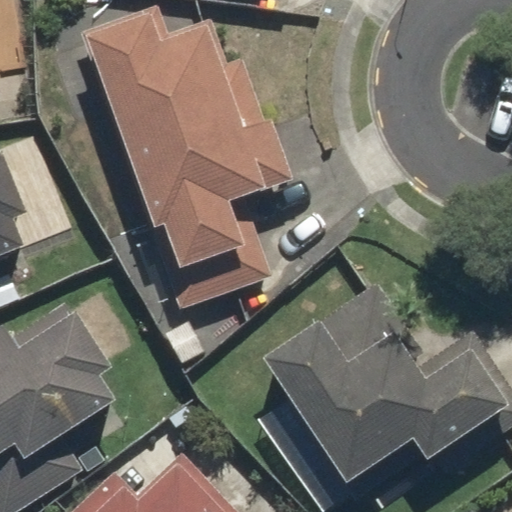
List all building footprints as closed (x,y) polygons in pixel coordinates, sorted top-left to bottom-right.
[(157,11),(74,39),(170,321),(274,286),(248,207),(290,193),(266,121),(245,128),(209,22),(166,37),(157,11)] [(0,172),(0,310),(44,295),(0,172)] [(419,475),(511,412),(511,396),(471,336),(427,365),(376,290),(253,372),(347,511),(413,467),(419,475)] [(0,334),(0,511),(30,511),(87,476),(66,443),(114,412),(98,388),(109,381),(62,309),(7,344),(0,334)] [(113,477),(75,511),(232,511),(180,457),(134,499),(113,477)]
